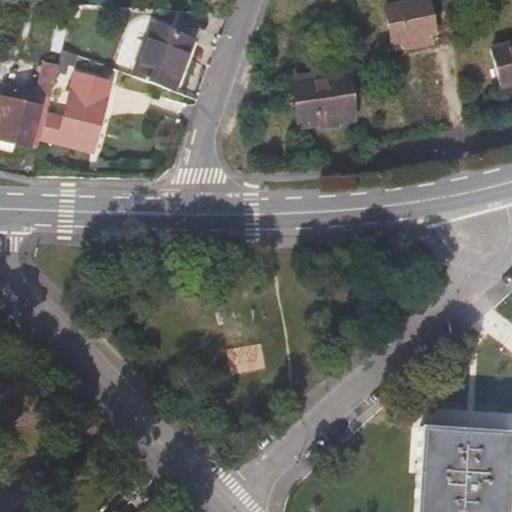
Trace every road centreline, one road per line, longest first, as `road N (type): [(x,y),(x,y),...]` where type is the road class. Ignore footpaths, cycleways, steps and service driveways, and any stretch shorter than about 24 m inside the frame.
road 1 (residential): [(228,504),(489,266),(503,230),(492,187)]
road 2 (residential): [(228,504),(0,263)]
road 3 (tertiary): [(492,187),(312,211),(197,212)]
road 4 (residential): [(197,212),(201,143),(251,0)]
road 5 (tertiary): [(197,212),(48,208)]
